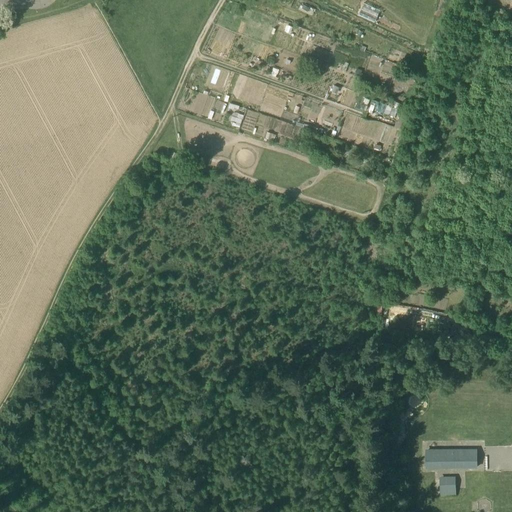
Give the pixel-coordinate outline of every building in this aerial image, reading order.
[(359,3),(353,15),(369,23),(375,11),(359,3)] [(395,116),(400,102),(394,100),(391,107),(384,105),(381,111),(395,116)] [(398,116),(395,126),(364,117),(360,133),(396,144),(404,117),(398,116)] [(504,456),(504,446),(484,445),(484,456),(504,456)] [(426,451),(426,467),(477,467),(477,454),(474,454),(474,451),(464,451),(464,450),(449,450),(449,451),(426,451)] [(418,468),(418,455),(407,455),(407,468),(418,468)] [(511,511),(511,476),(504,476),(500,511),(511,511)] [(440,479),(441,495),(456,494),(455,479),(440,479)]
